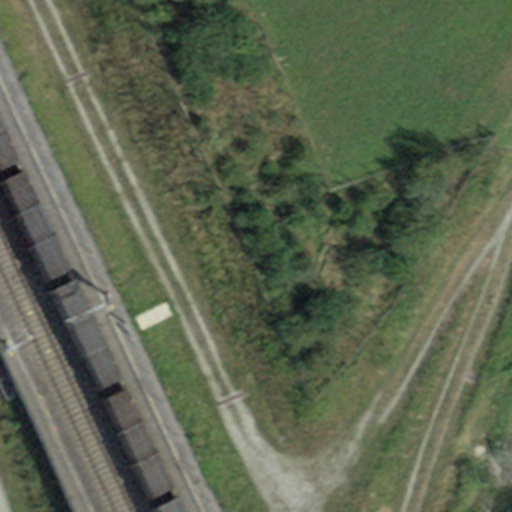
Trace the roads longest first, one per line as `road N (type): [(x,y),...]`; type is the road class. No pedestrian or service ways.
road 1 (track): [(285,511),(35,0)]
road 2 (track): [(511,207),(431,299),(308,511)]
road 3 (track): [(403,511),(511,261)]
